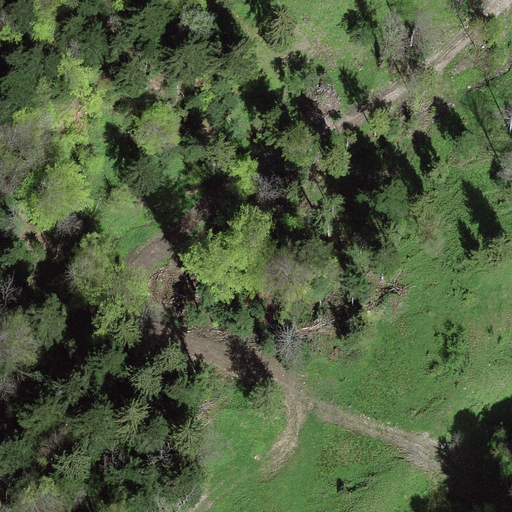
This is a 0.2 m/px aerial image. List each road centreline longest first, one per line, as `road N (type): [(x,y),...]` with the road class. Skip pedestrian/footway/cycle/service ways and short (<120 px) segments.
road 1 (track): [(499,0),(431,63),(188,219),(120,280),(146,319),(473,493),(511,503)]
road 2 (track): [(327,411),(289,445),(221,483),(196,511)]
